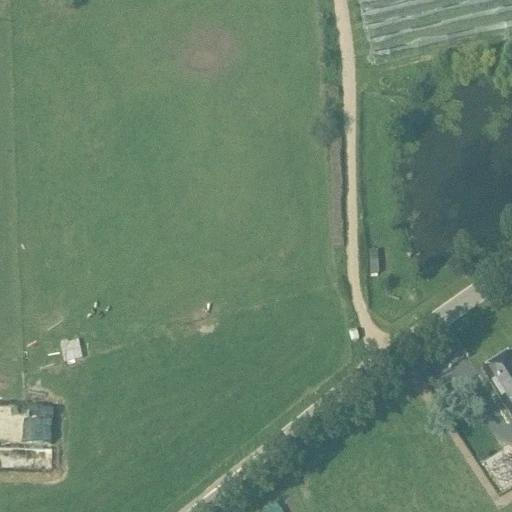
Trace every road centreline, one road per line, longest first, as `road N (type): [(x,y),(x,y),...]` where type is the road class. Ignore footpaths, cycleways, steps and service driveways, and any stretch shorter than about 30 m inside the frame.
road 1 (unclassified): [(197,511),(419,334),(511,271)]
road 2 (track): [(511,54),(460,49),(347,78)]
